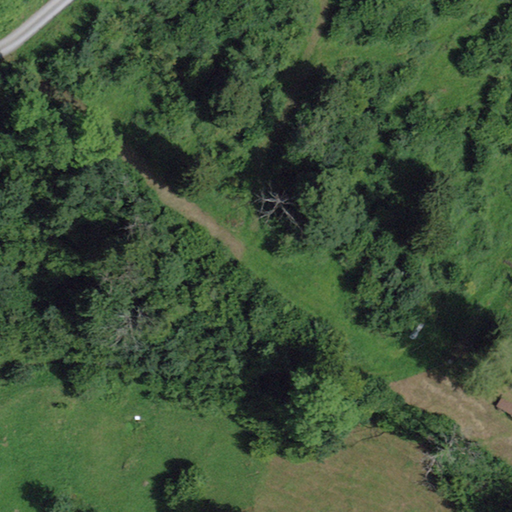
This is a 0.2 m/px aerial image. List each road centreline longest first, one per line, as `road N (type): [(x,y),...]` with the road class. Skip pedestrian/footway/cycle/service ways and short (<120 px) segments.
road 1 (track): [(0,397),(75,364),(371,375),(424,360)]
road 2 (track): [(424,360),(511,248)]
